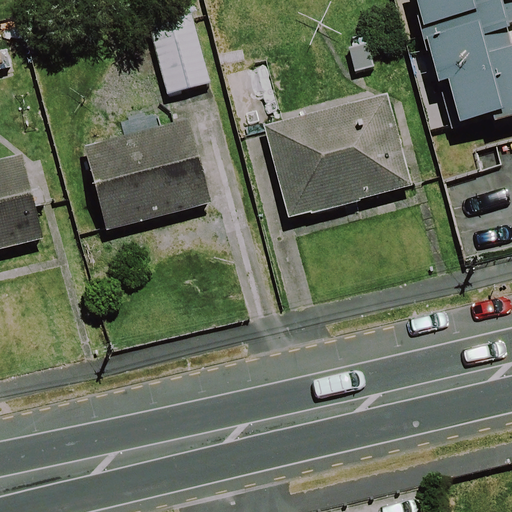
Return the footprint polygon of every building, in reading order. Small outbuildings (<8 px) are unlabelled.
[(487,140),(511,133),(511,34),(492,40),(486,19),(511,12),(511,0),(403,0),(398,2),(426,102),(436,100),(449,145),(486,135),(487,140)] [(162,103),(206,91),(187,21),(143,33),(162,103)] [(0,79),(21,74),(11,34),(0,37),(0,79)] [(281,230),(405,198),(382,105),(257,136),(281,230)] [(98,241),(205,215),(183,129),(77,155),(98,241)] [(0,259),(37,250),(15,165),(0,168),(0,259)]
